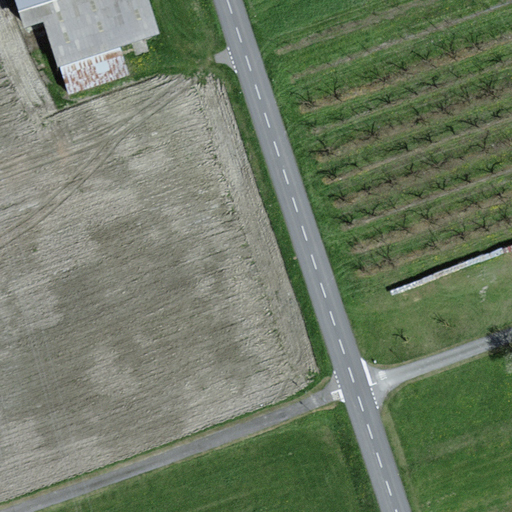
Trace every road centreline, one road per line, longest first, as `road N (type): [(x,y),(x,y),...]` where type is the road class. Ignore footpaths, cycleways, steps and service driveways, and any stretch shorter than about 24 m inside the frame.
road 1 (tertiary): [(225,0),(356,390)]
road 2 (track): [(11,511),(356,390)]
road 3 (unclassified): [(511,335),(356,390)]
road 4 (tertiary): [(356,390),(396,511)]
